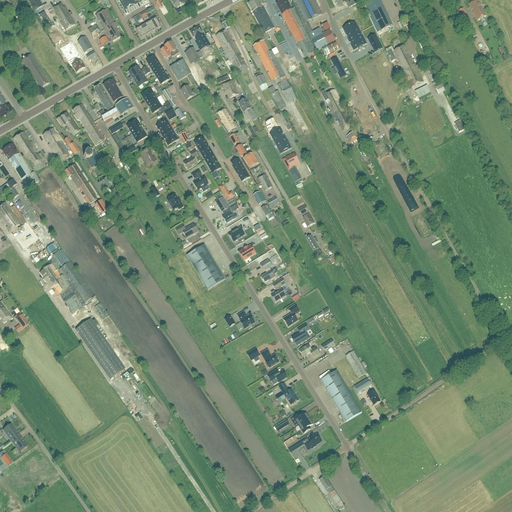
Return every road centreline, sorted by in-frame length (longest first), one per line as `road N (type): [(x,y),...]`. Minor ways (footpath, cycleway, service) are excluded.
road 1 (unclassified): [(346,447),(113,65)]
road 2 (unclassified): [(511,358),(322,0)]
road 3 (track): [(119,390),(151,420),(213,511)]
road 4 (unclassified): [(88,511),(0,387)]
road 5 (tertiary): [(113,65),(234,0)]
road 6 (track): [(502,341),(394,414)]
